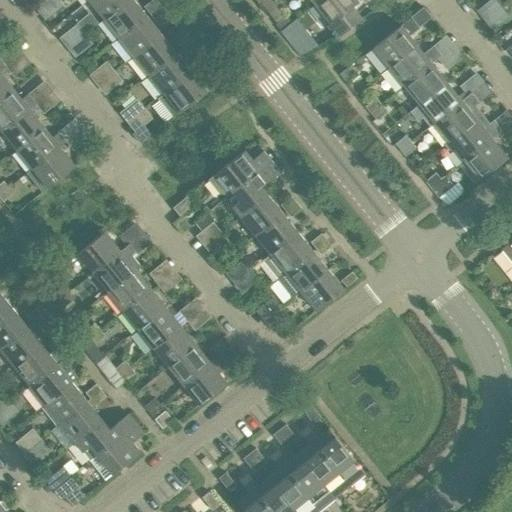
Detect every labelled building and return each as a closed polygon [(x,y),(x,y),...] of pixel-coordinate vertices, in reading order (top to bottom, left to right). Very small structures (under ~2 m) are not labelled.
[(89,0),(104,18),(125,0),(89,0)] [(119,36),(146,15),(160,4),(156,0),(152,0),(141,9),(134,0),(125,0),(104,18),(119,36)] [(357,0),(319,0),(315,3),(331,23),(328,25),(337,37),(362,18),(352,6),(358,1),(357,0)] [(134,56),(161,34),(151,21),(165,10),(160,4),(146,15),(119,36),(134,56)] [(281,31),(291,22),(286,16),(276,25),(281,31)] [(411,17),(373,47),(389,66),(416,44),(409,36),(419,28),(411,17)] [(291,22),(281,31),(286,37),(297,29),(291,22)] [(161,34),(134,56),(149,74),(176,52),(179,50),(190,41),(185,35),(174,44),(171,40),(168,42),(161,34)] [(190,41),(179,50),(184,56),(195,48),(190,41)] [(423,53),(416,44),(389,66),(404,85),(431,63),(441,55),(433,45),(423,53)] [(164,93),(191,71),(176,52),(149,74),(163,91),(164,93)] [(431,63),(404,85),(419,103),(446,81),(431,63)] [(339,75),(345,81),(355,72),(350,66),(339,75)] [(191,71),(164,93),(163,91),(156,96),(173,117),(219,81),(211,70),(198,80),(191,71)] [(0,72),(0,101),(14,90),(0,72)] [(446,81),(419,103),(410,110),(417,120),(422,116),(430,126),(434,122),(461,101),(461,100),(446,81)] [(14,90),(0,101),(0,127),(2,130),(29,109),(35,104),(28,94),(22,99),(14,90)] [(461,100),(461,101),(434,122),(449,141),(482,115),(475,106),(479,102),(471,92),(461,100)] [(370,112),(381,104),(376,98),(365,107),(370,112)] [(381,104),(370,112),(375,119),(386,111),(381,104)] [(29,109),(2,130),(17,149),(44,127),(29,109)] [(489,123),(482,115),(449,141),(465,160),(492,138),(491,138),(501,130),(493,120),(489,123)] [(44,127),(17,149),(32,168),(59,146),(65,141),(58,132),(52,137),(44,127)] [(141,143),(151,135),(146,129),(136,137),(141,143)] [(400,150),(411,141),(406,136),(395,144),(400,150)] [(492,138),(465,160),(480,179),(507,158),(492,138)] [(411,141),(400,150),(406,157),(416,148),(411,141)] [(32,168),(24,174),(40,193),(48,187),(75,165),(59,146),(32,168)] [(217,172),(209,178),(225,197),(227,196),(229,194),(232,191),(271,161),(263,151),(252,160),(244,150),(217,172)] [(271,161),(232,191),(239,200),(232,207),(239,216),(267,194),(260,186),(273,175),(279,171),(271,161)] [(441,179),(436,173),(426,181),(431,188),(441,179)] [(441,179),(431,188),(439,198),(453,186),(445,176),(441,179)] [(0,193),(9,187),(4,180),(0,183),(0,193)] [(9,187),(0,193),(0,197),(3,201),(14,193),(9,187)] [(267,194),(239,216),(254,234),(281,212),(267,194)] [(284,210),(295,201),(290,196),(280,204),(284,210)] [(295,201),(284,210),(290,217),(300,208),(295,201)] [(281,212),(254,234),(270,253),(297,231),(281,212)] [(105,231),(77,253),(93,273),(120,251),(105,231)] [(265,257),(262,259),(277,278),(282,274),(285,272),(312,250),(297,231),(270,253),(265,257)] [(315,248),(325,239),(321,233),(310,242),(315,248)] [(325,239),(315,248),(320,254),(331,246),(325,239)] [(511,260),(511,239),(502,248),(511,260)] [(120,251),(93,273),(108,291),(135,269),(140,265),(131,254),(136,251),(129,243),(120,251)] [(282,274),(277,278),(292,297),(300,291),(327,269),(312,250),(285,272),(282,274)] [(135,269),(108,291),(123,310),(150,288),(135,269)] [(327,269),(300,291),(316,310),(316,311),(343,289),(327,269)] [(341,280),(346,286),(357,278),(351,271),(341,280)] [(0,286),(4,292),(14,283),(9,277),(0,284),(0,286)] [(59,300),(69,292),(64,286),(54,294),(59,300)] [(150,288),(123,310),(138,329),(165,307),(150,288)] [(69,292),(59,300),(64,307),(75,298),(69,292)] [(0,315),(11,306),(0,293),(0,315)] [(11,306),(0,315),(0,347),(27,326),(11,306)] [(165,307),(138,329),(153,348),(180,326),(165,307)] [(30,324),(40,315),(35,309),(24,317),(30,324)] [(0,348),(14,366),(41,344),(32,332),(45,321),(40,315),(30,324),(27,326),(0,347),(0,348)] [(89,338),(99,329),(95,323),(84,332),(89,338)] [(180,326),(153,348),(168,366),(195,345),(180,326)] [(99,329),(89,338),(94,344),(105,336),(99,329)] [(30,385),(57,363),(60,361),(70,352),(65,346),(52,357),(41,344),(14,366),(30,385)] [(195,345),(168,366),(183,385),(210,363),(195,345)] [(70,352),(60,361),(65,367),(75,359),(70,352)] [(210,363),(183,385),(199,405),(226,383),(218,373),(224,368),(216,358),(210,363)] [(45,404),(72,382),(62,370),(65,367),(60,361),(57,363),(30,385),(45,404)] [(119,375),(129,367),(125,361),(114,369),(119,375)] [(129,367),(119,375),(124,382),(135,373),(129,367)] [(60,422),(87,400),(72,382),(45,404),(60,422)] [(90,398),(100,389),(96,384),(85,392),(90,398)] [(75,441),(102,419),(92,407),(106,396),(100,389),(90,398),(87,400),(60,422),(75,441)] [(149,413),(159,404),(155,398),(144,407),(149,413)] [(159,404),(149,413),(154,419),(165,410),(159,404)] [(310,404),(303,410),(313,423),(321,418),(310,404)] [(165,410),(154,419),(162,428),(172,420),(165,410)] [(90,459),(135,422),(128,413),(109,428),(102,419),(75,441),(90,459)] [(135,422),(90,459),(106,479),(140,451),(133,442),(144,433),(135,422)] [(279,429),(290,442),(296,437),(285,424),(279,429)] [(308,444),(344,489),(354,481),(318,436),(317,437),(307,425),(299,432),(309,444),(308,444)] [(318,436),(354,481),(365,473),(329,428),(318,436)] [(290,442),(279,429),(273,434),(284,447),(290,442)] [(298,452),(334,498),(344,489),(308,444),(298,452)] [(249,453),(259,467),(266,461),(255,448),(249,453)] [(278,469),(312,511),(316,511),(324,506),(288,461),(287,461),(277,449),(269,456),(279,468),(278,469)] [(288,461),(324,506),(334,498),(298,452),(288,461)] [(259,467),(249,453),(243,458),(254,471),(259,467)] [(268,477),(295,511),(312,511),(278,469),(268,477)] [(225,472),(218,478),(229,491),(236,485),(225,472)] [(247,493),(262,511),(279,511),(258,485),(257,485),(247,473),(239,480),(249,492),(247,493)] [(258,485),(279,511),(295,511),(268,477),(258,485)] [(72,506),(84,496),(79,489),(66,499),(72,506)] [(209,491),(201,497),(212,510),(219,505),(209,491)] [(262,511),(247,493),(237,502),(245,511),(262,511)]
